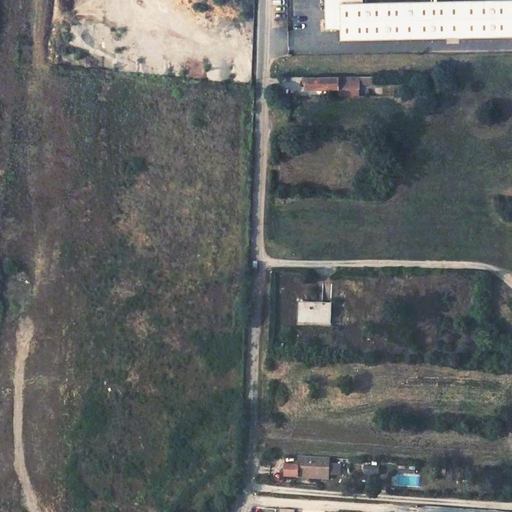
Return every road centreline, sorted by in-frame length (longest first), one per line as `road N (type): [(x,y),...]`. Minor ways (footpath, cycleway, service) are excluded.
road 1 (residential): [(247,485),(265,0)]
road 2 (residential): [(247,485),(511,504)]
road 3 (unknown): [(255,258),(482,269),(511,285)]
